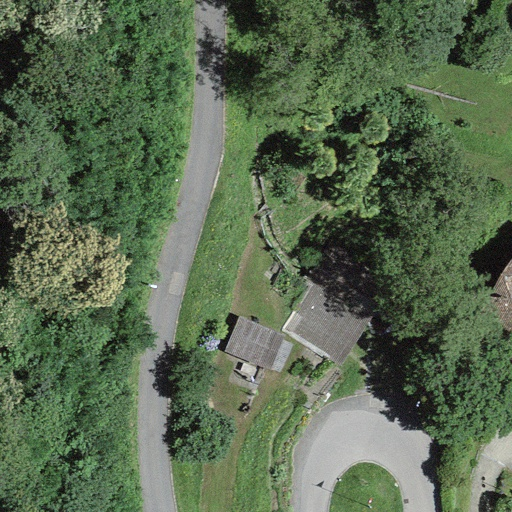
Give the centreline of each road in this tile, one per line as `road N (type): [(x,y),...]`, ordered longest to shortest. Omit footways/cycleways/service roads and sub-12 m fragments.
road 1 (residential): [(208,0),(202,141),(151,354),(159,511)]
road 2 (residential): [(309,511),(318,468),(334,446),(377,437),(409,465),(420,511)]
